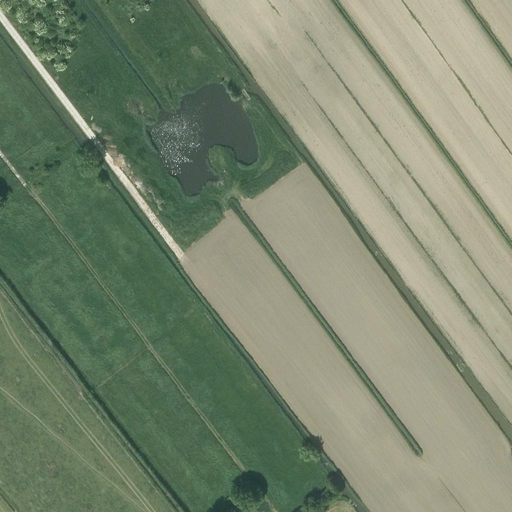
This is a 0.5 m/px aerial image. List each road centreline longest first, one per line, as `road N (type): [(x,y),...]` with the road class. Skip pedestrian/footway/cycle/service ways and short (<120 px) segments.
road 1 (track): [(0,25),(366,511)]
road 2 (track): [(0,354),(86,411),(165,511)]
